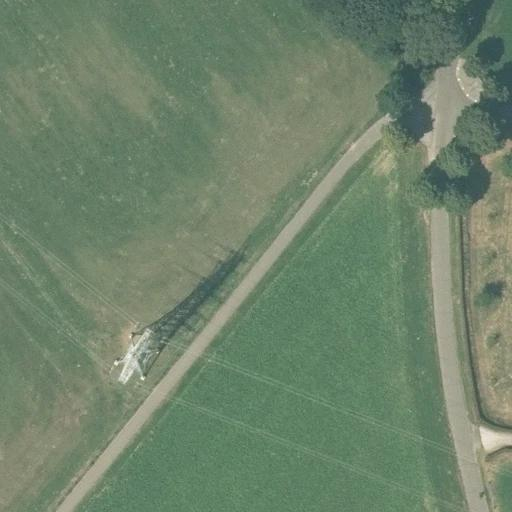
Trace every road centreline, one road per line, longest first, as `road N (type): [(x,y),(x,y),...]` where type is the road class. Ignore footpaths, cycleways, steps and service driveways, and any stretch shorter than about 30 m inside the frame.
road 1 (unclassified): [(62,511),(352,154),(390,124),(439,113)]
road 2 (unclassified): [(476,511),(444,332),(439,113)]
